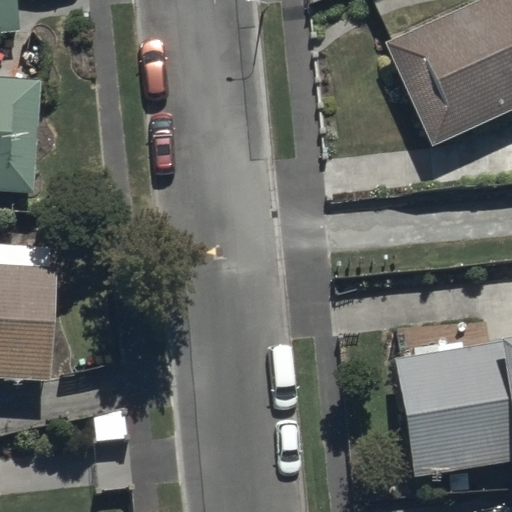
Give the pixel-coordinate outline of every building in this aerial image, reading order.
[(0,0),(0,36),(18,35),(14,0),(0,0)] [(511,0),(486,0),(383,51),(437,160),(511,122),(511,0)] [(0,200),(31,203),(38,74),(0,71),(0,200)] [(0,385),(48,388),(55,276),(0,271),(0,385)] [(414,489),(511,474),(511,345),(395,362),(414,489)]
